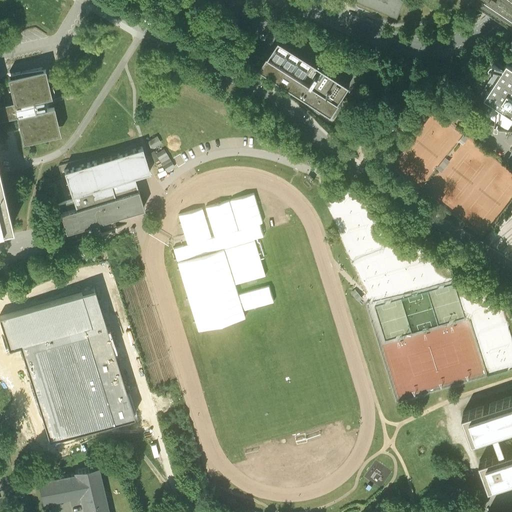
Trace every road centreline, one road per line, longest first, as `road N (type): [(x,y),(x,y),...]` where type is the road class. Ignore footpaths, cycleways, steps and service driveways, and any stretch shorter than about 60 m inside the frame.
road 1 (unclassified): [(511,270),(359,173),(281,105),(92,0)]
road 2 (tertiary): [(277,0),(424,54),(466,45),(511,7)]
